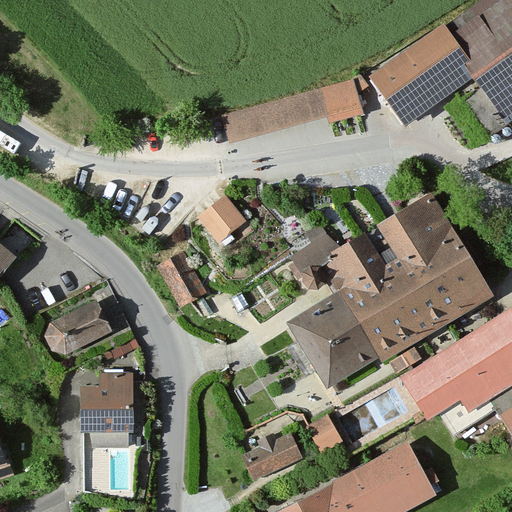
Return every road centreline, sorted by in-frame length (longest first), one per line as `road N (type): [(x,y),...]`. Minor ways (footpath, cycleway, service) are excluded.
road 1 (residential): [(0,109),(66,152),(151,169),(412,151),(508,204)]
road 2 (tertiary): [(0,180),(108,254),(160,325),(175,376),(169,511)]
